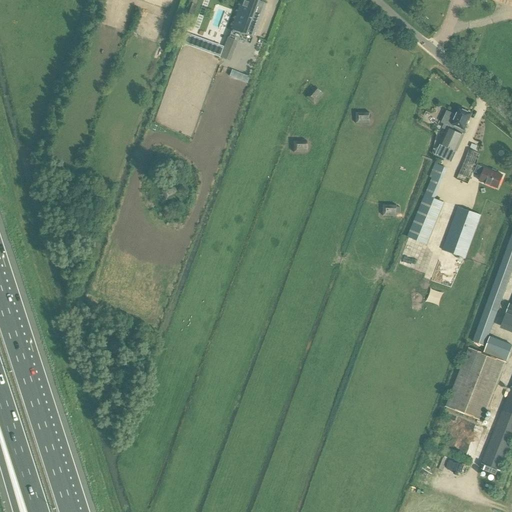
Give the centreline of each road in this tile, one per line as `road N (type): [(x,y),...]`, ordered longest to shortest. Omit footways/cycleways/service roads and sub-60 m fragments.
road 1 (motorway): [(70,511),(0,287)]
road 2 (unclassified): [(511,119),(378,0)]
road 3 (motorway): [(0,392),(39,511)]
